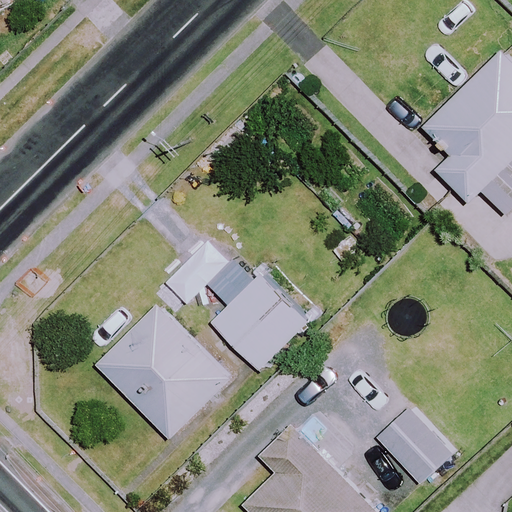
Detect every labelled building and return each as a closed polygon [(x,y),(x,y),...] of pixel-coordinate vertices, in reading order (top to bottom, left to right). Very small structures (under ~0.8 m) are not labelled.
[(511,50),(509,47),(432,126),(460,153),(443,170),(475,201),(486,189),(511,213),(511,50)] [(313,321),(268,274),(219,321),(263,368),(313,321)] [(235,377),(163,305),(104,364),(175,436),(235,377)] [(415,404),(381,436),(427,483),(460,450),(415,404)] [(380,511),(304,433),(273,463),(282,472),(249,504),(256,511),(380,511)]
